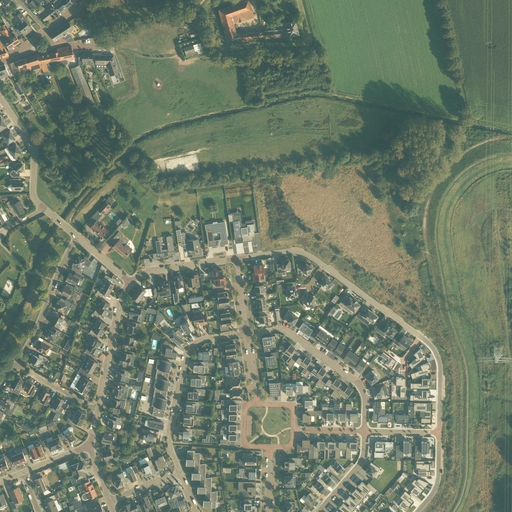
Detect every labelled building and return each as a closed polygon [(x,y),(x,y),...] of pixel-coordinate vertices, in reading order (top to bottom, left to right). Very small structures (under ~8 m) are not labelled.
[(34,9),(39,4),(33,0),(26,0),(25,2),(34,9)] [(72,3),(69,0),(64,0),(62,2),(60,0),(55,0),(53,3),(56,7),(60,12),(67,7),(67,8),(72,3)] [(249,38),(282,36),(281,31),(236,34),(234,24),(254,17),(248,0),(219,10),(227,40),(237,38),(237,39),(237,40),(240,39),(241,42),(250,41),(249,38)] [(57,12),(52,6),(50,4),(49,5),(45,8),(44,9),(51,17),(57,12)] [(45,22),(51,17),(44,9),(45,8),(43,7),(37,12),(38,13),(45,22)] [(17,16),(15,17),(19,21),(20,23),(21,22),(23,24),(21,25),(18,27),(24,35),(32,30),(28,25),(29,24),(21,13),(17,16)] [(298,33),(296,25),(296,21),(286,23),(289,35),(289,37),(290,37),(290,35),(292,35),(292,37),(294,36),(294,35),(297,34),(297,35),(300,35),(299,32),(298,33)] [(50,34),(55,42),(74,29),(69,22),(50,34)] [(14,45),(20,42),(15,35),(16,35),(13,31),(10,34),(9,32),(10,32),(8,28),(4,31),(7,34),(14,45)] [(14,45),(7,34),(4,31),(3,30),(1,31),(4,36),(5,37),(2,39),(4,42),(9,49),(14,45)] [(0,58),(9,55),(3,48),(4,47),(0,40),(0,58)] [(196,54),(193,45),(184,48),(186,57),(196,54)] [(74,58),(72,50),(71,46),(57,49),(58,52),(48,54),(50,63),(74,58)] [(38,56),(41,65),(50,63),(48,54),(38,56)] [(82,64),(82,61),(93,61),(93,56),(93,54),(82,54),(82,58),(78,58),(78,64),(82,64)] [(96,69),(97,64),(106,64),(110,75),(119,72),(114,55),(100,55),(100,54),(96,54),(96,56),(93,56),(93,61),(93,64),(93,65),(95,69),(96,69)] [(30,68),(30,69),(31,71),(42,68),(43,72),(44,72),(41,65),(38,56),(37,55),(29,58),(25,59),(30,68)] [(24,70),(30,68),(25,59),(10,63),(12,71),(18,69),(23,68),(24,70)] [(8,72),(5,65),(5,64),(0,66),(0,75),(7,72),(8,72)] [(93,102),(85,80),(79,65),(70,69),(85,106),(93,102)] [(25,93),(22,86),(21,86),(18,81),(15,83),(17,89),(20,94),(24,92),(25,93)] [(5,140),(13,135),(10,130),(5,134),(4,132),(1,134),(2,135),(5,140)] [(8,144),(15,139),(13,135),(5,140),(8,144)] [(11,153),(19,149),(16,144),(11,148),(8,144),(6,145),(7,147),(11,153)] [(11,153),(16,160),(18,158),(17,156),(22,153),(19,149),(11,153)] [(10,175),(12,177),(19,177),(20,176),(20,172),(22,172),(24,170),(24,165),(22,163),(17,163),(15,165),(15,170),(13,170),(10,173),(10,175)] [(12,191),(13,191),(19,191),(19,190),(23,190),(23,182),(18,182),(18,179),(9,179),(10,185),(12,185),(12,191)] [(10,210),(14,208),(17,214),(24,210),(22,207),(23,207),(19,201),(15,203),(12,199),(6,203),(10,210)] [(103,215),(111,206),(106,202),(98,210),(103,215)] [(96,220),(91,227),(102,237),(108,230),(96,220)] [(240,220),(233,221),(233,222),(235,238),(242,237),(243,242),(248,241),(247,240),(251,239),(251,241),(256,240),(255,233),(254,233),(254,230),(255,230),(254,224),(247,225),(247,227),(241,228),(240,220)] [(217,246),(217,244),(219,244),(219,245),(228,244),(227,239),(225,222),(205,225),(208,242),(209,247),(217,246)] [(185,233),(181,233),(180,229),(176,230),(177,239),(181,239),(183,248),(187,248),(187,250),(194,249),(195,249),(200,248),(198,239),(193,240),(186,241),(185,233)] [(119,248),(117,250),(118,251),(119,252),(121,254),(122,254),(125,257),(129,252),(132,249),(126,244),(128,242),(122,237),(123,236),(119,232),(113,239),(117,242),(114,245),(117,247),(117,246),(119,248)] [(172,251),(175,251),(172,236),(166,237),(168,249),(162,250),(161,243),(156,244),(157,253),(153,254),(154,260),(160,259),(160,257),(173,255),(172,251)] [(88,268),(88,267),(91,262),(85,257),(83,260),(78,257),(75,263),(74,263),(72,266),(73,267),(72,269),(76,271),(75,271),(81,275),(84,269),(86,269),(88,268)] [(289,260),(288,260),(288,259),(285,260),(285,261),(281,261),(282,267),(281,267),(280,264),(277,265),(278,273),(286,272),(285,269),(290,268),(290,266),(291,266),(290,262),(289,262),(289,260)] [(264,271),(263,264),(262,265),(262,261),(258,264),(258,265),(253,266),(253,267),(252,268),(254,270),(254,273),(264,271)] [(310,266),(307,264),(306,264),(305,265),(304,264),(301,265),(301,264),(297,264),(298,274),(304,273),(307,275),(311,270),(311,271),(314,268),(311,265),(310,266)] [(225,277),(223,277),(223,275),(224,272),(222,272),(222,270),(217,271),(217,270),(213,268),(213,272),(212,272),(213,279),(223,277),(225,277)] [(84,276),(81,275),(75,271),(73,275),(70,273),(66,280),(76,285),(78,280),(81,281),(84,276)] [(263,272),(264,271),(254,273),(253,273),(253,276),(252,278),(253,279),(254,280),(259,279),(259,283),(266,282),(265,275),(264,275),(263,272)] [(192,288),(195,287),(199,287),(197,274),(192,275),(193,277),(187,278),(188,286),(192,286),(192,288)] [(114,285),(109,282),(111,279),(106,275),(103,279),(105,280),(104,282),(101,281),(100,284),(103,286),(111,290),(114,285)] [(174,278),(174,279),(175,285),(172,286),(173,293),(179,292),(178,287),(183,287),(181,277),(174,278)] [(213,289),(215,289),(221,288),(221,285),(226,284),(226,283),(227,282),(225,280),(225,277),(223,277),(213,279),(214,279),(215,282),(212,283),(213,289)] [(328,289),(332,283),(331,282),(331,281),(328,278),(327,279),(325,278),(324,278),(322,280),(323,281),(323,282),(323,283),(322,285),(323,285),(321,288),(326,292),(328,289)] [(170,290),(168,282),(165,283),(165,281),(158,282),(159,292),(167,291),(166,290),(170,290)] [(256,296),(267,294),(266,289),(264,289),(263,285),(260,286),(260,285),(257,285),(257,286),(255,286),(255,287),(254,287),(254,288),(254,290),(255,290),(256,296)] [(293,289),(293,285),(286,286),(287,289),(288,297),(293,296),(293,297),(297,297),(297,292),(296,293),(296,291),(295,291),(294,288),(293,289)] [(77,289),(71,286),(70,289),(65,287),(63,290),(62,289),(61,292),(61,293),(68,297),(71,298),(73,295),(73,296),(75,292),(80,295),(82,292),(81,292),(78,290),(77,289)] [(96,293),(97,293),(102,296),(104,294),(108,296),(111,290),(103,286),(101,290),(98,289),(96,293)] [(147,292),(145,290),(140,287),(137,291),(136,293),(135,293),(132,298),(139,303),(147,292)] [(218,299),(228,298),(227,292),(222,292),(221,288),(215,289),(216,297),(218,296),(218,299)] [(257,304),(266,303),(265,300),(267,299),(267,294),(256,296),(257,301),(256,301),(256,304),(257,304)] [(349,298),(346,296),(345,295),(339,305),(347,311),(348,311),(349,308),(355,312),(360,305),(357,302),(357,301),(354,299),(353,300),(350,297),(349,298)] [(310,297),(309,297),(309,298),(306,298),(306,299),(302,299),(303,305),(306,305),(314,305),(314,300),(315,300),(315,296),(310,296),(310,297)] [(218,310),(224,309),(224,305),(229,304),(228,298),(218,299),(219,302),(217,303),(218,310)] [(100,303),(99,306),(101,307),(107,310),(110,304),(102,300),(101,299),(100,299),(99,300),(99,303),(100,303)] [(66,314),(69,309),(72,304),(65,300),(64,303),(58,300),(56,304),(57,304),(55,308),(63,313),(63,312),(66,314)] [(258,313),(269,312),(268,306),(266,307),(266,303),(257,304),(257,305),(256,305),(257,308),(258,308),(258,313)] [(109,311),(107,310),(101,307),(99,310),(96,309),(93,313),(99,316),(100,314),(106,317),(109,311)] [(141,309),(134,308),(134,309),(130,308),(129,314),(135,316),(134,320),(140,321),(142,313),(140,313),(141,309)] [(221,320),(231,319),(230,313),(225,313),(224,309),(218,310),(214,311),(214,315),(218,315),(219,317),(221,317),(221,320)] [(368,310),(368,309),(368,310),(364,315),(360,312),(357,316),(365,321),(367,319),(372,322),(373,323),(375,320),(376,320),(378,318),(377,317),(377,316),(374,314),(372,312),(371,312),(368,310)] [(260,322),(262,322),(262,323),(266,322),(265,322),(269,321),(268,317),(270,317),(269,312),(258,313),(259,319),(258,319),(259,322),(258,322),(259,322),(260,322)] [(285,320),(294,325),(298,318),(295,316),(296,315),(290,312),(285,320)] [(193,321),(194,321),(194,324),(200,323),(200,325),(207,324),(206,318),(204,318),(203,314),(193,316),(193,318),(192,319),(193,321)] [(64,319),(55,315),(54,318),(52,317),(50,321),(51,322),(51,323),(59,328),(64,319)] [(180,325),(185,334),(190,331),(191,332),(195,330),(188,318),(184,320),(185,322),(180,325)] [(103,329),(106,324),(98,319),(95,325),(97,326),(103,329)] [(220,323),(220,329),(221,331),(227,330),(227,325),(232,325),(231,319),(221,320),(222,323),(220,323)] [(133,325),(127,324),(126,331),(125,331),(136,333),(136,330),(139,330),(140,324),(140,323),(134,322),(133,325)] [(385,333),(391,337),(392,335),(393,336),(396,333),(395,332),(396,330),(393,328),(394,327),(393,326),(392,325),(390,325),(390,326),(387,323),(385,325),(382,323),(382,324),(380,323),(380,322),(374,329),(380,333),(383,336),(385,333)] [(305,334),(308,336),(314,327),(310,324),(308,327),(303,323),(299,329),(306,333),(305,334)] [(105,330),(103,329),(97,326),(95,330),(92,328),(89,333),(94,336),(95,336),(96,333),(102,336),(105,330)] [(59,331),(52,327),(50,330),(48,329),(44,336),(54,341),(55,338),(57,339),(58,338),(59,337),(59,336),(59,335),(58,334),(59,331)] [(316,339),(319,341),(325,333),(318,328),(311,337),(314,339),(313,340),(315,341),(316,339)] [(167,334),(170,337),(175,343),(176,342),(181,347),(185,342),(180,338),(183,336),(181,334),(178,330),(175,332),(173,329),(167,334)] [(326,348),(326,347),(330,342),(329,342),(327,340),(330,337),(325,333),(319,341),(322,343),(321,345),(323,346),(326,348)] [(397,337),(393,342),(399,347),(401,343),(406,347),(409,344),(409,345),(412,340),(408,338),(403,335),(400,339),(397,337)] [(270,345),(272,345),(272,340),(274,340),(274,336),(262,338),(262,340),(264,352),(271,351),(270,345)] [(123,342),(122,347),(122,349),(123,347),(132,349),(133,342),(134,338),(126,337),(125,342),(123,342)] [(333,353),(334,352),(337,347),(334,345),(337,342),(332,338),(329,342),(330,342),(326,347),(329,349),(328,350),(330,352),(330,351),(333,353)] [(99,349),(102,343),(94,339),(91,345),(92,346),(92,345),(98,349),(99,349)] [(162,345),(166,348),(164,355),(176,358),(177,352),(172,351),(172,350),(173,350),(175,346),(165,340),(162,345)] [(287,343),(284,340),(279,350),(281,350),(283,349),(287,343)] [(47,345),(43,342),(42,343),(40,343),(39,345),(38,345),(38,346),(37,347),(37,348),(37,349),(46,355),(49,349),(55,352),(57,351),(59,348),(49,342),(47,345)] [(226,351),(236,350),(235,349),(236,349),(236,345),(235,345),(235,344),(228,345),(227,342),(221,343),(222,348),(225,349),(226,351)] [(344,353),(341,351),(344,347),(339,343),(337,347),(334,352),(336,354),(335,355),(335,356),(337,357),(337,356),(340,358),(344,353)] [(100,350),(99,349),(98,349),(92,345),(92,346),(90,349),(87,348),(85,352),(90,355),(92,352),(97,356),(100,350)] [(295,348),(290,345),(286,349),(284,352),(284,353),(289,357),(286,362),(289,364),(297,352),(294,350),(295,348)] [(408,364),(411,368),(426,356),(420,349),(413,354),(416,357),(408,364)] [(223,361),(230,360),(230,357),(236,356),(236,355),(237,355),(236,351),(236,350),(226,351),(226,354),(223,355),(223,359),(223,361)] [(197,353),(197,354),(197,355),(198,355),(198,356),(199,356),(198,358),(203,358),(203,359),(209,360),(209,355),(212,354),(212,351),(208,351),(208,352),(203,352),(203,353),(199,352),(198,352),(198,353),(197,353)] [(345,360),(348,362),(354,354),(349,351),(346,354),(344,353),(340,358),(343,360),(342,361),(344,362),(345,360)] [(383,351),(380,356),(387,360),(384,364),(391,369),(397,361),(383,351)] [(265,358),(266,367),(267,367),(266,366),(274,365),(273,358),(275,358),(274,352),(265,353),(265,354),(266,354),(266,358),(265,358)] [(301,355),(297,352),(289,364),(287,366),(290,369),(296,362),(301,365),(307,357),(302,354),(301,355)] [(128,368),(128,365),(130,358),(130,354),(123,353),(122,358),(120,358),(119,365),(120,363),(123,364),(123,367),(128,368)] [(354,369),(355,368),(358,363),(356,361),(359,358),(354,354),(348,362),(351,364),(350,366),(349,366),(351,367),(352,367),(354,369)] [(33,355),(30,361),(33,363),(32,365),(37,369),(40,363),(44,365),(47,359),(40,355),(39,358),(33,355)] [(84,362),(95,368),(98,363),(89,358),(86,356),(83,362),(84,362)] [(310,362),(311,360),(307,357),(301,365),(304,368),(301,373),(304,375),(312,364),(310,362)] [(362,374),(368,365),(361,359),(358,363),(355,368),(358,370),(357,371),(356,371),(358,373),(359,372),(362,374)] [(159,378),(167,380),(170,369),(169,369),(170,362),(161,360),(159,369),(157,369),(155,378),(159,379),(159,378)] [(228,369),(238,368),(238,367),(239,367),(238,363),(237,363),(237,362),(231,363),(230,360),(223,361),(224,366),(228,367),(228,369)] [(79,371),(85,374),(86,374),(87,372),(91,374),(95,368),(84,362),(81,368),(80,368),(79,371)] [(204,368),(208,368),(208,362),(200,362),(200,365),(198,365),(198,366),(194,365),(194,366),(193,366),(192,367),(192,368),(193,368),(193,369),(194,369),(194,371),(198,372),(204,373),(204,368)] [(410,374),(412,378),(431,371),(428,362),(419,366),(421,370),(410,374)] [(317,365),(316,367),(312,364),(304,375),(307,378),(310,373),(316,376),(322,368),(317,365)] [(226,379),(233,378),(232,375),(239,374),(239,373),(240,373),(239,369),(238,369),(238,368),(228,369),(229,372),(225,374),(226,379)] [(325,373),(326,371),(322,368),(316,376),(319,379),(316,384),(319,386),(327,375),(325,373)] [(372,368),(364,375),(371,383),(377,377),(375,375),(376,374),(372,368)] [(127,377),(129,371),(122,369),(121,373),(116,371),(114,378),(124,380),(125,377),(127,377)] [(191,382),(191,385),(195,385),(195,386),(201,386),(201,382),(205,382),(205,376),(198,375),(197,378),(196,378),(196,379),(191,379),(190,379),(190,380),(190,381),(190,382),(191,382)] [(332,376),(331,378),(327,375),(319,386),(322,389),(325,384),(331,387),(337,379),(332,376)] [(14,388),(13,391),(19,394),(22,388),(19,386),(23,380),(21,379),(22,378),(19,377),(19,378),(17,377),(15,380),(14,380),(12,383),(13,384),(11,387),(14,388)] [(93,382),(84,377),(81,383),(90,388),(92,386),(91,386),(93,382)] [(400,396),(405,396),(405,377),(396,377),(396,386),(400,386),(400,396)] [(168,380),(167,380),(159,378),(159,379),(157,388),(155,388),(153,396),(157,397),(165,399),(168,388),(167,388),(168,380)] [(230,388),(235,388),(241,387),(240,380),(234,381),(234,378),(233,378),(226,379),(227,384),(229,384),(230,388)] [(412,383),(412,388),(431,388),(431,379),(422,378),(422,383),(412,383)] [(281,383),(274,383),(273,379),(268,379),(270,396),(278,396),(278,390),(281,390),(281,385),(281,383)] [(340,384),(341,382),(337,379),(331,387),(334,390),(331,395),(334,397),(342,386),(340,384)] [(83,392),(84,392),(86,394),(88,390),(89,391),(90,388),(81,383),(78,381),(73,390),(82,395),(82,394),(83,392)] [(26,395),(27,393),(33,396),(37,388),(35,387),(35,386),(29,382),(25,390),(24,389),(22,392),(26,395)] [(126,386),(119,385),(118,388),(113,387),(111,393),(111,394),(115,395),(115,397),(127,400),(127,399),(125,399),(126,393),(124,392),(126,386)] [(288,396),(294,396),(294,393),(294,387),(291,387),(291,386),(285,386),(285,385),(281,385),(281,390),(281,391),(284,391),(284,394),(288,394),(288,396)] [(294,387),(294,393),(304,393),(304,392),(307,392),(307,385),(294,385),(294,387)] [(381,385),(374,387),(376,398),(385,396),(383,389),(382,389),(381,385)] [(347,387),(346,388),(342,386),(334,397),(336,399),(337,400),(340,395),(346,399),(347,398),(349,396),(349,395),(352,390),(347,387)] [(188,395),(188,396),(188,398),(192,398),(192,399),(198,399),(198,395),(200,395),(205,395),(205,389),(195,388),(195,392),(193,392),(188,392),(187,393),(187,394),(187,395),(188,395)] [(235,391),(235,389),(235,388),(230,388),(228,389),(228,393),(231,393),(230,397),(242,398),(242,391),(235,391)] [(47,405),(51,398),(47,396),(49,393),(43,390),(39,397),(42,399),(41,402),(47,405)] [(411,400),(430,400),(431,391),(422,391),(422,395),(412,395),(411,400)] [(166,399),(165,399),(157,397),(155,407),(154,406),(153,410),(156,411),(155,412),(153,411),(152,415),(163,418),(166,406),(165,406),(166,399)] [(307,407),(307,411),(314,411),(314,407),(312,407),(312,400),(311,400),(311,397),(303,397),(302,403),(304,403),(304,407),(307,407)] [(63,409),(64,408),(60,407),(63,401),(58,398),(53,407),(51,410),(60,415),(63,409)] [(5,402),(1,400),(0,401),(0,407),(7,411),(9,408),(12,410),(16,404),(7,399),(5,402)] [(120,400),(120,401),(113,400),(112,405),(110,405),(109,410),(109,412),(110,410),(113,411),(113,414),(120,415),(119,415),(120,412),(119,412),(119,408),(124,409),(125,401),(120,400)] [(231,404),(231,400),(221,400),(221,404),(227,405),(227,410),(231,410),(237,410),(237,404),(231,404)] [(198,412),(199,407),(199,402),(185,401),(185,406),(186,406),(186,412),(196,412),(198,412)] [(427,403),(414,402),(414,411),(425,411),(425,418),(421,418),(421,424),(432,424),(432,418),(430,418),(431,410),(427,410),(427,403)] [(322,403),(322,411),(322,415),(322,420),(328,420),(330,420),(329,422),(334,422),(334,420),(334,412),(328,412),(328,403),(322,403)] [(346,412),(340,412),(340,404),(334,403),(334,412),(334,420),(340,420),(341,420),(341,422),(346,422),(346,420),(346,412)] [(346,420),(352,420),(353,420),(353,422),(358,422),(358,412),(352,412),(352,404),(346,404),(346,412),(346,420)] [(408,417),(413,417),(414,405),(408,405),(408,413),(395,413),(395,421),(408,421),(408,417)] [(388,422),(391,422),(391,414),(386,414),(386,416),(380,416),(380,408),(373,408),(373,417),(373,422),(380,422),(380,423),(388,423),(388,422)] [(86,414),(78,410),(78,409),(75,415),(83,419),(86,414)] [(227,410),(221,410),(221,414),(226,414),(226,420),(237,420),(237,414),(231,414),(231,410),(227,410)] [(322,415),(322,411),(314,411),(307,411),(305,411),(305,414),(302,414),(302,421),(311,422),(311,415),(322,415)] [(196,426),(196,420),(197,415),(182,414),(182,419),(184,419),(183,425),(193,426),(193,425),(196,426)] [(84,420),(83,419),(75,415),(71,420),(68,418),(66,422),(74,426),(76,423),(81,426),(84,420)] [(113,420),(108,419),(106,425),(116,427),(117,424),(119,424),(120,418),(114,416),(113,420)] [(149,426),(163,429),(164,423),(150,420),(149,426)] [(236,430),(236,424),(226,424),(226,430),(221,430),(221,434),(226,434),(230,434),(230,430),(236,430)] [(75,438),(73,434),(74,434),(72,432),(73,431),(73,430),(73,429),(72,428),(71,427),(70,427),(69,427),(60,434),(64,439),(67,437),(70,442),(75,438)] [(148,433),(149,430),(142,428),(142,432),(145,432),(144,434),(143,438),(147,439),(146,442),(152,444),(152,441),(156,442),(157,437),(153,436),(154,434),(148,433)] [(192,435),(193,429),(185,428),(185,431),(183,431),(183,432),(179,432),(178,432),(177,432),(177,433),(177,434),(177,435),(178,435),(179,435),(178,438),(183,439),(183,440),(188,440),(192,440),(192,435)] [(115,440),(113,440),(114,433),(105,431),(104,437),(103,437),(102,443),(107,444),(107,443),(110,444),(110,445),(110,446),(116,446),(115,440)] [(60,441),(64,439),(60,434),(58,435),(59,437),(53,440),(57,448),(62,446),(60,441)] [(236,434),(230,434),(226,434),(226,440),(220,439),(220,444),(230,445),(230,440),(236,440),(236,434)] [(310,444),(310,439),(302,439),(302,443),(297,443),(297,447),(297,450),(299,450),(309,451),(308,458),(313,458),(313,444),(310,444)] [(57,448),(53,440),(47,442),(46,440),(43,441),(45,447),(48,446),(51,451),(57,448)] [(325,442),(325,440),(320,440),(320,442),(319,442),(319,441),(314,441),(313,444),(313,458),(318,458),(318,450),(324,450),(325,442)] [(330,442),(325,442),(324,450),(324,458),(329,458),(329,450),(335,450),(335,442),(336,442),(336,440),(331,440),(331,442),(330,442)] [(340,450),(346,450),(346,442),(347,440),(342,440),(342,442),(341,442),(336,442),(335,442),(335,450),(335,458),(340,459),(340,450)] [(346,450),(346,459),(351,459),(351,451),(357,451),(357,440),(353,440),(353,442),(352,442),(346,442),(346,450)] [(45,447),(43,441),(39,442),(40,445),(35,447),(38,456),(44,453),(42,448),(45,447)] [(392,442),(376,442),(376,446),(374,446),(374,458),(383,458),(383,452),(381,452),(381,449),(392,449),(392,442)] [(403,445),(396,445),(395,457),(403,457),(403,452),(411,452),(411,442),(403,442),(403,445)] [(429,443),(427,443),(427,442),(423,442),(421,442),(421,445),(415,445),(415,458),(422,458),(422,453),(429,453),(429,443)] [(33,458),(38,456),(35,447),(29,449),(28,447),(25,448),(27,454),(30,453),(33,458)] [(24,455),(27,454),(25,448),(22,450),(23,452),(17,454),(21,463),(26,461),(24,455)] [(13,460),(15,465),(21,463),(17,454),(15,450),(10,453),(10,454),(7,455),(9,461),(13,460)] [(195,451),(192,451),(187,450),(187,457),(188,457),(188,458),(187,458),(187,461),(184,461),(186,465),(186,466),(194,466),(200,466),(200,464),(200,453),(195,453),(195,451)] [(119,457),(113,459),(112,456),(111,451),(107,452),(106,451),(102,451),(104,457),(105,457),(106,461),(107,465),(119,460),(119,457)] [(250,457),(250,453),(242,453),(242,462),(246,462),(246,464),(249,464),(249,465),(253,465),(253,464),(256,464),(256,462),(257,462),(257,459),(256,459),(256,457),(250,457)] [(6,463),(9,461),(7,455),(4,457),(5,459),(0,461),(0,463),(3,470),(9,468),(6,463)] [(163,468),(167,466),(166,462),(166,463),(163,456),(158,458),(159,459),(155,461),(159,471),(163,469),(163,468)] [(302,465),(302,458),(292,458),(292,461),(288,461),(288,462),(284,462),(284,469),(294,469),(294,468),(295,468),(295,465),(301,465),(302,465)] [(146,477),(149,475),(149,476),(150,476),(151,476),(152,476),(152,475),(152,474),(150,470),(151,470),(150,468),(154,467),(151,460),(141,464),(141,465),(141,466),(141,468),(143,473),(144,473),(146,477)] [(345,469),(336,461),(332,466),(330,465),(326,469),(329,472),(331,470),(333,472),(335,470),(340,474),(345,469)] [(421,463),(418,463),(418,468),(420,468),(419,475),(429,476),(430,463),(424,463),(424,461),(421,461),(421,463)] [(81,481),(80,477),(85,475),(84,471),(86,470),(83,462),(80,463),(80,462),(71,466),(76,479),(78,482),(81,481)] [(205,480),(205,478),(206,463),(200,464),(200,466),(194,466),(194,470),(195,470),(195,472),(193,472),(193,475),(190,475),(192,479),(191,479),(191,480),(200,480),(205,480)] [(381,469),(373,464),(367,472),(374,477),(376,474),(377,475),(381,469)] [(131,482),(137,479),(135,474),(139,472),(136,465),(132,467),(133,470),(127,472),(131,482)] [(255,476),(256,476),(256,468),(239,468),(239,473),(244,474),(244,478),(249,479),(253,480),(253,479),(255,479),(255,476)] [(119,480),(114,481),(115,483),(114,485),(116,486),(117,488),(118,488),(119,487),(121,488),(122,486),(123,486),(124,485),(123,481),(126,480),(123,473),(117,475),(117,476),(119,480)] [(317,480),(318,481),(322,485),(325,482),(330,486),(334,481),(325,473),(321,478),(319,477),(317,480)] [(286,487),(295,487),(295,479),(293,479),(293,476),(284,476),(283,476),(283,480),(284,480),(284,483),(285,484),(286,487)] [(38,486),(37,486),(40,492),(47,489),(42,477),(35,480),(36,483),(37,483),(38,486)] [(211,494),(211,492),(212,477),(205,478),(205,480),(200,480),(200,484),(201,484),(201,486),(199,486),(198,489),(196,489),(198,493),(197,493),(197,494),(206,494),(211,494)] [(355,484),(360,488),(364,491),(368,486),(369,487),(371,484),(365,480),(363,483),(358,479),(355,484)] [(410,491),(418,497),(426,488),(421,484),(423,482),(421,480),(419,482),(416,480),(413,484),(415,486),(410,491)] [(323,494),(327,489),(322,485),(318,481),(314,487),(312,485),(310,488),(315,493),(318,490),(323,494)] [(94,496),(96,495),(93,486),(91,487),(89,482),(82,485),(85,493),(84,494),(83,494),(83,495),(82,496),(82,497),(83,498),(84,499),(85,499),(86,499),(91,497),(91,498),(92,498),(93,498),(94,498),(94,497),(94,496)] [(255,495),(256,482),(238,482),(238,491),(247,491),(247,495),(249,495),(249,497),(249,495),(255,495)] [(172,509),(179,506),(177,501),(178,501),(176,497),(179,496),(179,495),(180,495),(179,493),(180,493),(178,489),(177,489),(176,487),(167,491),(169,495),(167,496),(172,509)] [(353,487),(349,492),(354,496),(359,499),(362,494),(363,495),(365,492),(364,491),(360,488),(358,491),(353,487)] [(17,488),(9,491),(13,501),(10,502),(13,510),(17,508),(15,503),(23,499),(23,498),(22,494),(21,494),(21,492),(19,493),(17,488)] [(164,496),(160,497),(157,491),(153,493),(155,497),(152,498),(157,511),(161,511),(158,504),(166,501),(164,496)] [(216,508),(216,503),(216,500),(217,500),(217,491),(211,492),(211,494),(206,494),(206,498),(206,500),(204,500),(204,502),(201,502),(203,507),(215,508),(216,508)] [(310,496),(312,494),(310,492),(308,495),(304,500),(305,501),(303,503),(305,505),(304,507),(308,510),(311,506),(312,506),(316,501),(310,496)] [(58,511),(54,501),(60,498),(58,493),(46,498),(47,502),(44,503),(47,511),(55,511),(58,511)] [(403,500),(398,505),(406,511),(414,502),(410,498),(411,496),(409,495),(408,496),(408,497),(405,494),(401,499),(403,500)] [(144,511),(148,511),(147,507),(151,505),(147,495),(141,498),(143,504),(139,505),(142,511),(144,511)] [(344,500),(348,503),(353,507),(356,502),(358,502),(360,500),(359,499),(354,496),(352,498),(347,495),(344,500)] [(252,504),(251,503),(251,500),(244,500),(244,509),(246,509),(246,511),(255,511),(255,506),(251,506),(251,504),(252,504)] [(295,510),(295,502),(285,502),(285,504),(284,504),(284,508),(283,508),(283,511),(284,511),(283,511),(291,511),(292,510),(295,510)] [(338,507),(343,511),(348,511),(351,509),(352,510),(354,508),(353,507),(348,503),(346,506),(342,502),(338,507)]
